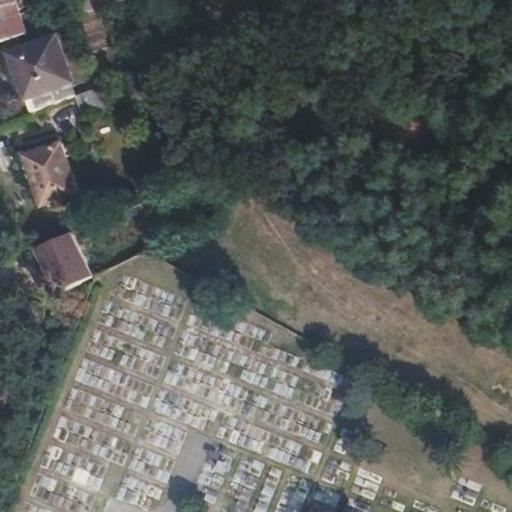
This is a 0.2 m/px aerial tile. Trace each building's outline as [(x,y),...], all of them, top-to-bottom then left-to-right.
[(82,0),(87,12),(106,5),(120,0),(82,0)] [(0,7),(0,41),(14,36),(25,33),(13,3),(0,7)] [(36,114),(88,94),(83,83),(88,80),(70,33),(13,56),(36,114)] [(53,175),(69,169),(61,146),(24,157),(32,183),(53,175)] [(77,198),(69,169),(53,175),(32,183),(40,209),(77,198)] [(71,232),(32,249),(53,293),(91,276),(71,232)]
